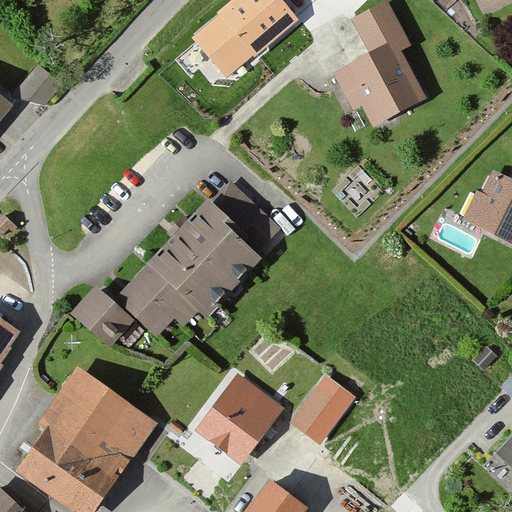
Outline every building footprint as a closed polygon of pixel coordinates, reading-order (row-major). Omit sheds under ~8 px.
[(281,0),(236,0),(192,38),(226,78),(297,18),(281,0)] [(511,0),(486,0),(491,10),(511,0)] [(403,48),(380,4),(346,21),(364,55),(327,75),(347,112),(356,108),(366,126),(417,99),(393,53),(403,48)] [(41,70),(16,98),(46,106),(62,83),(41,70)] [(0,122),(10,111),(0,102),(0,122)] [(511,182),(508,181),(491,172),(465,224),(511,246),(511,182)] [(277,228),(223,178),(104,306),(87,290),(66,313),(101,346),(126,319),(148,339),(164,322),(178,335),(277,228)] [(17,229),(3,219),(0,222),(0,236),(2,238),(9,230),(14,233),(17,229)] [(0,355),(13,331),(0,322),(0,355)] [(92,511),(151,425),(76,374),(42,423),(55,432),(23,480),(70,511),(92,511)] [(282,410),(239,379),(197,436),(240,467),(282,410)] [(354,400),(327,379),(293,424),(321,445),(354,400)] [(511,444),(497,462),(511,475),(511,444)] [(305,511),(306,511),(271,488),(254,511),(305,511)] [(20,511),(0,495),(0,511),(20,511)]
